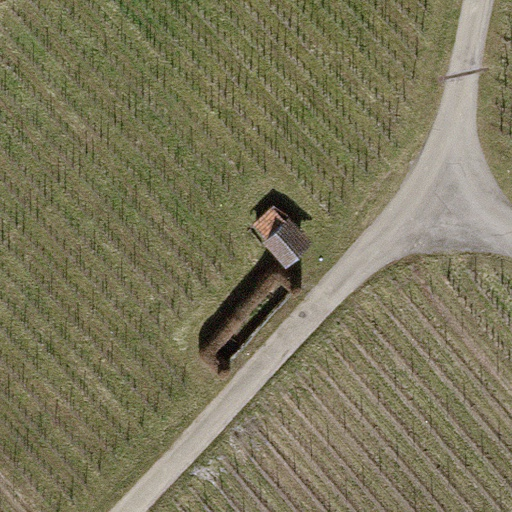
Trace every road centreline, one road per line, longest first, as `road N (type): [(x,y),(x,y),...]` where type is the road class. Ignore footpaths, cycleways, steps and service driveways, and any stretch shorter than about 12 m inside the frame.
road 1 (track): [(511,236),(446,201),(396,233),(128,511)]
road 2 (track): [(478,0),(446,201)]
